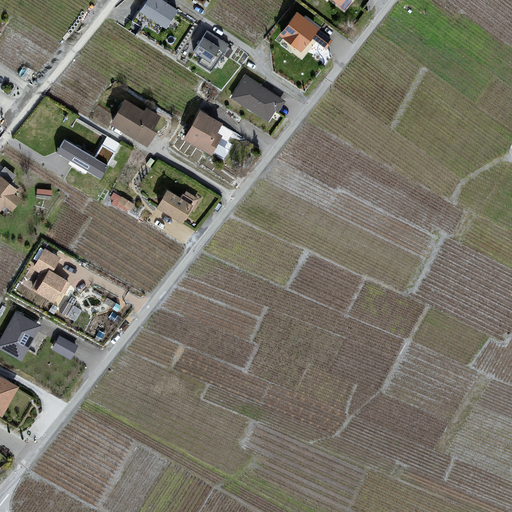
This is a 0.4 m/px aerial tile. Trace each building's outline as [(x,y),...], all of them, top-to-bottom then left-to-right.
[(164,0),(142,0),(138,8),(163,24),(175,7),(164,0)] [(331,0),(342,10),(350,1),(349,0),(331,0)] [(296,9),(277,31),(301,50),(313,36),(325,45),(331,38),(296,9)] [(206,29),(192,50),(207,60),(217,46),(223,51),(228,43),(206,29)] [(245,76),(232,98),(269,122),(283,99),(245,76)] [(123,96),(109,120),(145,142),(160,118),(123,96)] [(202,109),(185,138),(214,156),(223,137),(220,135),(223,124),(202,109)] [(63,136),(55,150),(98,175),(113,149),(102,142),(94,155),(63,136)] [(12,178),(16,172),(5,164),(0,171),(12,178)] [(15,187),(0,175),(0,205),(3,201),(10,206),(17,197),(11,192),(15,187)] [(170,189),(159,205),(187,222),(196,205),(170,189)] [(114,190),(110,200),(129,209),(134,199),(114,190)] [(46,248),(34,269),(45,276),(51,267),(56,271),(62,258),(46,248)] [(74,282),(56,271),(51,267),(45,276),(39,293),(56,302),(74,282)] [(17,312),(0,342),(0,347),(23,362),(42,326),(17,312)] [(77,344),(59,334),(50,348),(70,359),(77,344)] [(0,375),(0,416),(4,419),(21,387),(0,375)]
